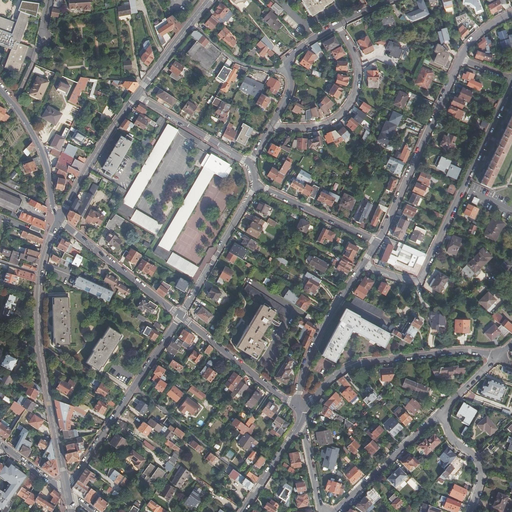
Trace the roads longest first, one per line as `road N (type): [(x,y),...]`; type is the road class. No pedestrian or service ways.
road 1 (residential): [(511,81),(420,279),(362,265)]
road 2 (residential): [(301,416),(345,367),(458,349),(497,354)]
road 3 (tertiary): [(40,274),(39,354),(65,481)]
road 4 (residential): [(459,59),(374,241)]
road 5 (residential): [(270,126),(310,126),(345,106),(356,59),(336,24)]
road 6 (residential): [(362,265),(320,327),(294,407)]
road 7 (residential): [(258,486),(134,387)]
road 8 (residential): [(180,315),(58,220)]
road 9 (residential): [(334,511),(444,407)]
road 10 (residential): [(255,184),(180,315)]
road 11 (tertiary): [(136,94),(58,220)]
road 12 (residential): [(294,407),(180,315)]
road 13 (residential): [(255,184),(374,241)]
road 14 (residential): [(136,94),(248,163)]
road 15 (tertiary): [(58,220),(44,161),(12,103)]
road 16 (residential): [(469,511),(479,467),(448,433),(444,407)]
